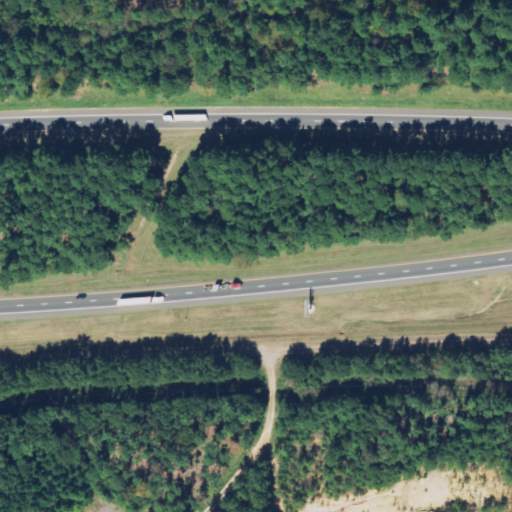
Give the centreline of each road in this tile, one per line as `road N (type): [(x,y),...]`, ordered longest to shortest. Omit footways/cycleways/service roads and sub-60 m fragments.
road 1 (motorway): [(0,304),(511,256)]
road 2 (residential): [(0,364),(511,339)]
road 3 (motorway): [(511,123),(0,124)]
